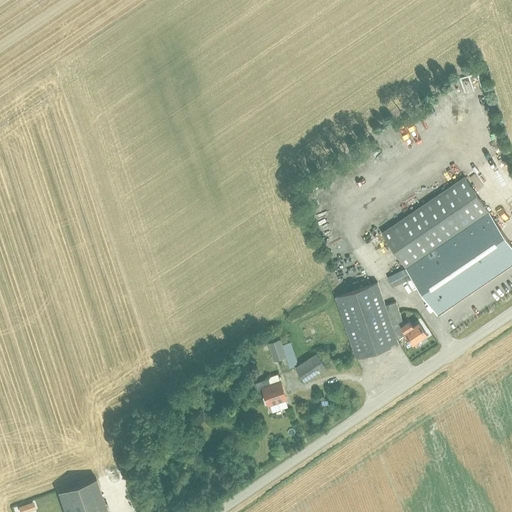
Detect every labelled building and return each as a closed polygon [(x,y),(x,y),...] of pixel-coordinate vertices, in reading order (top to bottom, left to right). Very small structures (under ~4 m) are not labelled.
[(394,287),(413,278),(438,314),(511,263),(511,245),(465,176),(382,232),(407,268),(389,277),(394,287)] [(386,305),(385,303),(377,281),(335,295),(356,357),(399,342),(398,340),(406,334),(412,343),(426,334),(419,322),(414,325),(410,319),(403,323),(396,302),(386,305)] [(282,344),(289,367),(296,364),(289,342),(282,344)] [(304,380),(325,366),(316,354),(296,368),(304,380)] [(285,397),(280,380),(271,383),(269,377),(255,381),(257,389),(263,387),(268,403),(269,403),(272,409),(287,404),(284,397),(285,397)] [(108,511),(96,477),(58,491),(65,511),(108,511)]
